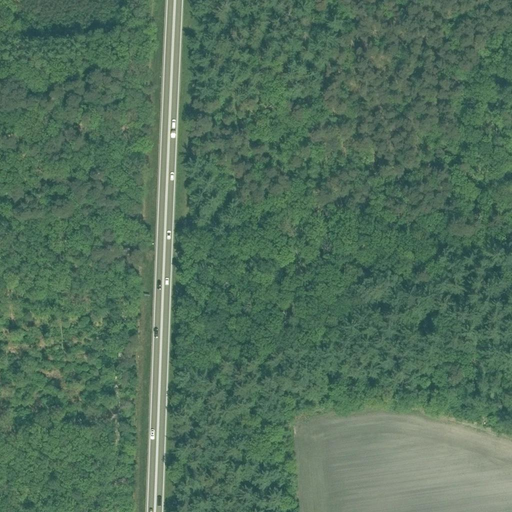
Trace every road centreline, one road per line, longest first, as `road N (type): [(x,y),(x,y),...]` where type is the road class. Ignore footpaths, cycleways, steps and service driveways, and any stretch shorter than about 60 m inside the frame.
road 1 (trunk): [(155,511),(176,0)]
road 2 (track): [(127,225),(120,358)]
road 3 (track): [(128,133),(131,0)]
